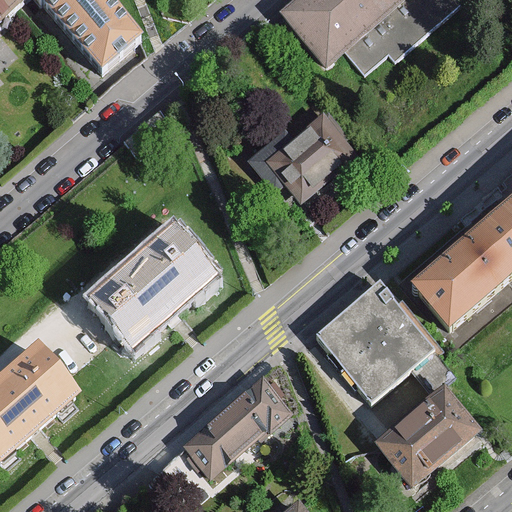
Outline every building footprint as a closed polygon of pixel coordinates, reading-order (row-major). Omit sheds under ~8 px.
[(0,0),(0,32),(18,17),(20,15),(6,0),(0,0)] [(44,0),(37,6),(101,81),(146,43),(108,0),(44,0)] [(302,0),(280,19),(326,74),(347,56),(366,79),(389,59),(395,66),(467,5),(462,0),(302,0)] [(273,43),(261,30),(212,74),(224,88),(273,43)] [(159,117),(125,147),(139,163),(174,133),(159,117)] [(326,122),(323,118),(265,166),(301,208),(358,160),(344,144),(347,141),(329,120),(326,122)] [(511,179),(503,187),(511,197),(511,179)] [(450,339),(511,287),(511,210),(456,257),(412,294),(450,339)] [(174,236),(89,308),(116,339),(131,356),(170,324),(175,319),(181,314),(216,285),(174,236)] [(434,355),(380,292),(317,346),(371,409),(434,355)] [(38,355),(0,387),(0,469),(32,442),(37,438),(46,430),(79,402),(64,385),(38,355)] [(292,418),(266,387),(184,456),(198,472),(210,487),(292,418)] [(484,438),(448,394),(376,453),(412,496),(484,438)] [(184,456),(116,511),(150,511),(165,500),(198,472),(184,456)]
